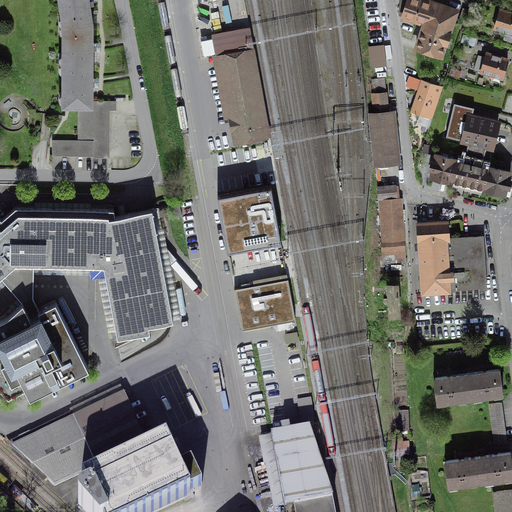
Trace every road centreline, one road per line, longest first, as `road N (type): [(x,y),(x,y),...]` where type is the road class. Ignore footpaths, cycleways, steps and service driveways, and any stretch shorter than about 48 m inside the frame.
road 1 (residential): [(218,337),(232,318),(181,0)]
road 2 (residential): [(0,177),(123,180),(147,167),(121,0)]
road 3 (residential): [(0,425),(26,429),(218,337)]
road 4 (residential): [(511,306),(416,299),(411,185)]
road 5 (residential): [(389,0),(411,185)]
road 6 (residential): [(218,337),(254,511)]
